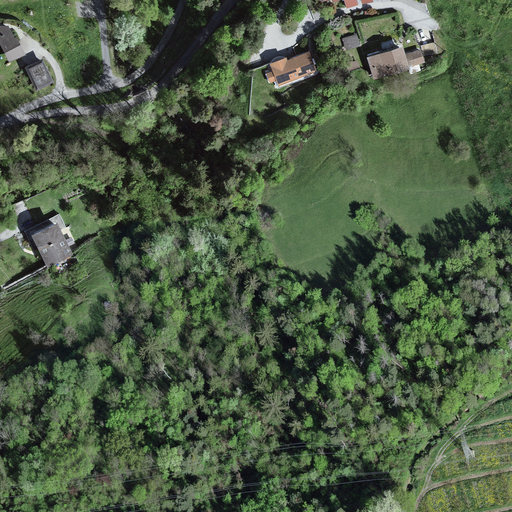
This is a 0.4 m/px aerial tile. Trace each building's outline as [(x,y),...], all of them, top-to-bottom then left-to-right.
[(0,48),(6,60),(22,52),(6,23),(0,24),(0,48)] [(357,34),(339,40),(344,52),(361,46),(357,34)] [(400,46),(363,57),(372,84),(424,67),(419,52),(404,57),(400,46)] [(310,51),(264,67),(272,91),(319,75),(310,51)] [(41,58),(25,65),(36,89),(52,81),(41,58)] [(61,216),(26,234),(47,272),(73,258),(64,240),(72,236),(61,216)]
